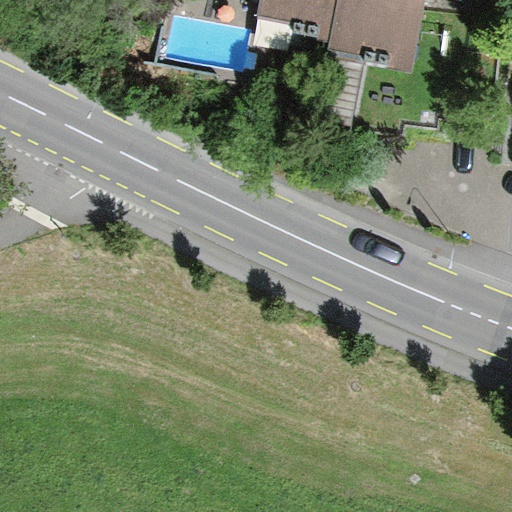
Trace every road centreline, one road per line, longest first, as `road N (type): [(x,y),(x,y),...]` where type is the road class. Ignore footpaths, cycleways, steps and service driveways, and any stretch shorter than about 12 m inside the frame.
road 1 (secondary): [(0,102),(333,265),(511,333)]
road 2 (track): [(0,228),(133,169)]
